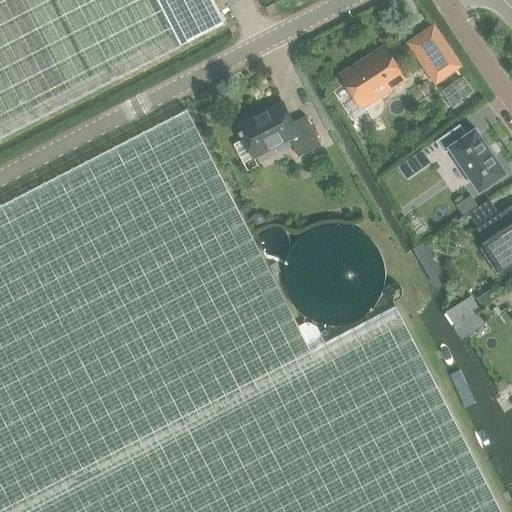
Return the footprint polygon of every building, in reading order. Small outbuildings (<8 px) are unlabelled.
[(0,0),(0,136),(33,119),(178,45),(155,0),(0,0)] [(207,0),(155,0),(178,45),(220,23),(207,0)] [(436,82),(460,65),(435,28),(410,45),(436,82)] [(342,75),(361,106),(403,79),(384,48),(342,75)] [(463,76),(441,92),(452,107),(473,91),(463,76)] [(293,123),(283,103),(255,118),(254,115),(236,124),(253,158),(289,140),(298,158),(321,146),(305,116),(293,123)] [(0,206),(0,511),(501,511),(396,306),(310,350),(187,110),(0,206)] [(506,174),(475,130),(466,136),(459,126),(436,142),(444,153),(450,149),(479,192),(506,174)] [(471,195),(456,205),(464,217),(469,213),(479,207),(471,195)] [(479,207),(469,213),(477,227),(476,228),(485,242),(487,246),(494,242),(510,266),(511,264),(511,213),(508,208),(499,214),(490,200),(479,207)] [(257,213),(252,215),(256,226),(267,222),(265,216),(257,213)] [(379,281),(379,280),(378,271),(376,263),(372,254),(366,247),(358,241),(352,237),(343,234),(334,233),(325,233),(316,235),(309,238),(300,244),(294,251),(289,260),(286,269),(284,278),(285,287),(287,296),(291,306),(296,312),(305,320),(313,324),(322,327),(329,328),(336,328),(342,327),(349,325),(356,321),(365,315),(371,307),(375,300),(378,290),(379,281)] [(414,249),(413,249),(419,260),(433,253),(426,241),(414,249)] [(276,263),(269,266),(274,275),(280,272),(276,263)] [(469,298),(446,312),(455,326),(475,313),(477,312),(469,298)] [(455,326),(453,327),(461,339),(482,326),(475,313),(455,326)]
